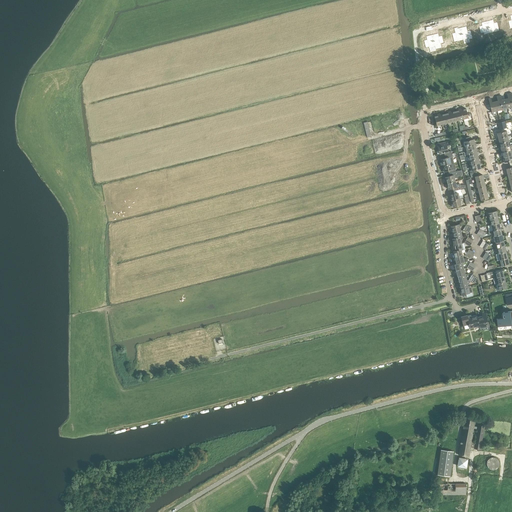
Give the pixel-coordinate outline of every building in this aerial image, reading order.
[(493,20),(487,21),(490,33),(496,32),(496,30),(499,30),(497,23),(494,24),(493,20)] [(482,26),(479,27),(481,33),(484,33),(484,35),(490,33),(487,21),(481,23),(482,26)] [(466,27),(460,28),(463,40),(472,37),(470,31),(468,31),(466,27)] [(456,33),(453,34),(454,41),(457,40),(458,41),(463,40),(460,28),(458,29),(458,28),(454,28),(456,33)] [(439,34),(433,35),(436,47),(442,45),(441,43),(444,43),(442,36),(439,37),(439,34)] [(428,40),(425,41),(427,48),(430,47),(430,48),(436,47),(433,35),(427,37),(428,40)] [(501,95),(499,96),(502,111),(503,110),(503,109),(507,108),(505,99),(502,100),(501,95)] [(492,112),(497,111),(495,102),(492,102),(491,98),(488,99),(492,113),(493,113),(492,112)] [(463,108),(460,109),(463,119),(468,118),(466,109),(463,109),(463,108)] [(464,142),(465,146),(475,144),(475,142),(474,143),(473,139),(470,140),(469,137),(462,139),(463,143),(464,142)] [(444,153),(444,156),(452,154),(451,151),(448,151),(447,148),(450,147),(449,141),(437,144),(439,154),(444,153)] [(454,161),(452,154),(444,156),(445,158),(441,159),(442,164),(454,161)] [(509,161),(510,165),(511,163),(511,154),(502,158),(502,159),(503,159),(504,163),(509,161)] [(456,172),(454,161),(442,164),(443,169),(442,169),(442,172),(448,171),(449,173),(456,172)] [(470,174),(471,177),(475,177),(478,176),(477,173),(476,170),(481,168),(480,165),(481,165),(481,163),(470,166),(471,170),(469,171),(470,174)] [(455,178),(458,177),(458,176),(462,175),(461,170),(456,172),(449,173),(449,176),(445,177),(447,184),(455,181),(455,178)] [(456,185),(455,181),(447,184),(448,189),(452,188),(453,191),(461,189),(466,188),(465,185),(464,185),(461,185),(460,184),(456,185)] [(461,192),(461,189),(453,191),(454,194),(450,195),(451,201),(460,199),(459,196),(462,195),(462,192),(461,192)] [(461,205),(460,199),(451,201),(453,207),(461,205)] [(488,213),(489,219),(497,217),(496,211),(488,213)] [(451,226),(452,232),(460,230),(459,224),(451,226)] [(452,232),(454,238),(460,237),(462,237),(460,230),(452,232)] [(461,250),(463,249),(462,243),(453,245),(454,251),(455,251),(461,250)] [(507,258),(506,252),(498,254),(496,255),(497,260),(500,260),(507,258)] [(463,259),(462,255),(454,257),(456,263),(456,264),(462,262),(467,261),(466,258),(463,259)] [(509,264),(507,258),(500,260),(501,266),(509,264)] [(455,270),(457,276),(465,274),(464,268),(455,270)] [(494,272),(496,279),(504,277),(502,270),(494,272)] [(457,276),(458,282),(467,280),(465,274),(457,276)] [(504,277),(496,279),(493,279),(494,285),(497,284),(505,282),(504,277)] [(468,286),(468,284),(470,281),(468,280),(467,280),(458,282),(460,288),(468,286)] [(469,286),(468,286),(460,288),(461,295),(462,294),(463,297),(467,296),(466,294),(472,292),(471,288),(470,289),(469,286)] [(498,319),(497,319),(498,326),(498,325),(501,325),(505,325),(505,326),(511,325),(511,323),(511,321),(511,318),(511,311),(503,312),(504,318),(502,319),(501,319),(498,319)] [(483,317),(477,319),(479,326),(479,328),(489,326),(486,313),(482,314),(483,317)] [(466,316),(462,317),(464,325),(463,325),(464,330),(469,328),(479,326),(477,319),(477,316),(471,318),(470,315),(466,316)] [(458,455),(468,456),(470,447),(474,448),(480,449),(484,425),(478,424),(477,427),(474,426),(475,420),(465,418),(458,455)] [(441,450),(437,475),(450,477),(453,452),(441,450)] [(459,456),(457,465),(466,468),(469,458),(459,456)] [(488,467),(499,467),(499,457),(488,457),(488,467)] [(438,495),(466,495),(465,483),(438,484),(438,495)]
